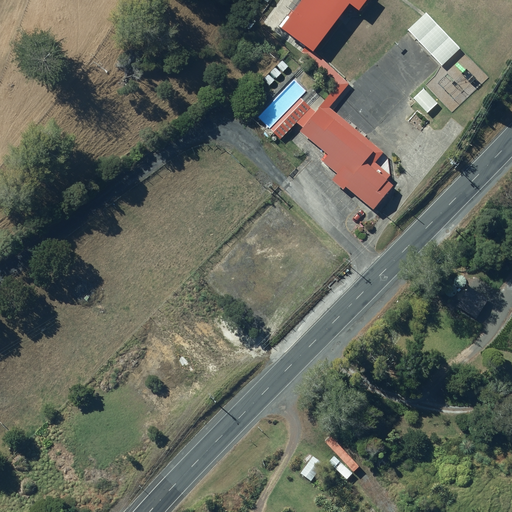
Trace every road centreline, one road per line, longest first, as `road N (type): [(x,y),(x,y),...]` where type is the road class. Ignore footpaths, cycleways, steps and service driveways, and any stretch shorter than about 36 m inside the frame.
road 1 (residential): [(0,264),(135,155),(192,131),(230,133),(246,143),(381,272)]
road 2 (primary): [(149,511),(381,272)]
road 3 (primary): [(381,272),(511,139)]
